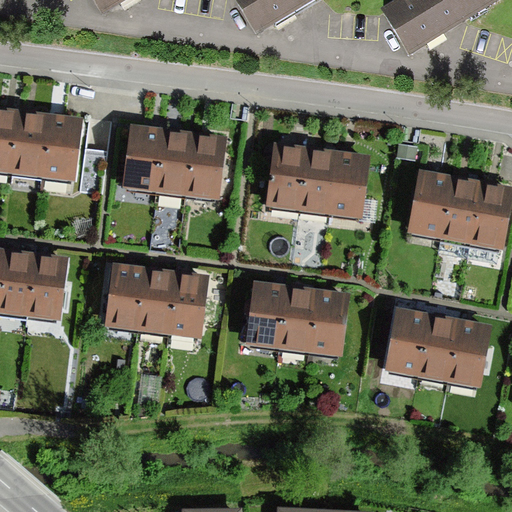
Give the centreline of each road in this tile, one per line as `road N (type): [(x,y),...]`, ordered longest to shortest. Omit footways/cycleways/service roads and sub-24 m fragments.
road 1 (residential): [(511,129),(405,107),(0,55)]
road 2 (track): [(0,429),(312,418),(511,451)]
